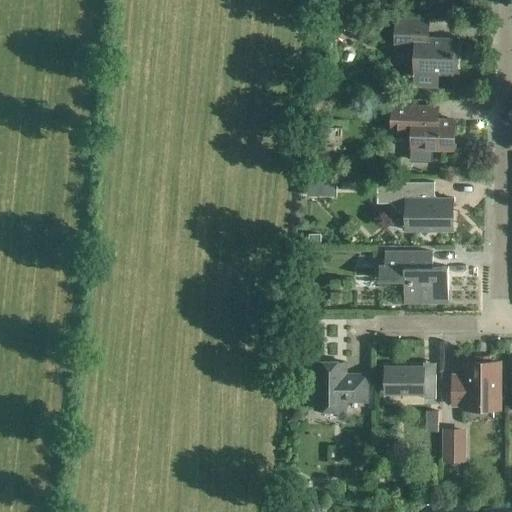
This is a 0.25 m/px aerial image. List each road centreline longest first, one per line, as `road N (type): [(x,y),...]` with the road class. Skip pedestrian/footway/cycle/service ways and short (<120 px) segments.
road 1 (residential): [(498,323),(509,0)]
road 2 (residential): [(376,323),(498,323)]
